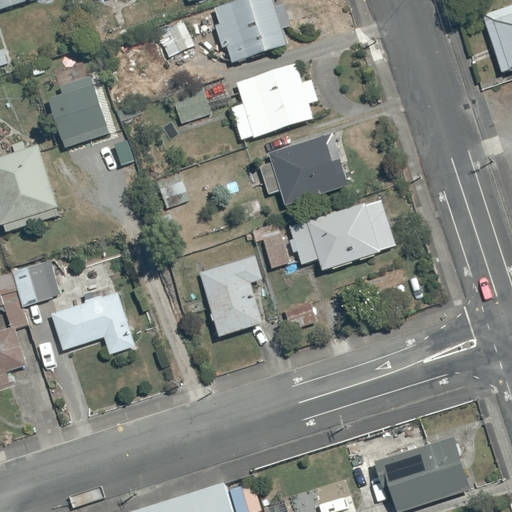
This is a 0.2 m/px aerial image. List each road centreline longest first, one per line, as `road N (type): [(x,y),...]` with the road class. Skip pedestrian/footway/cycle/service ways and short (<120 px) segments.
road 1 (residential): [(0,498),(510,335)]
road 2 (residential): [(510,335),(401,0)]
